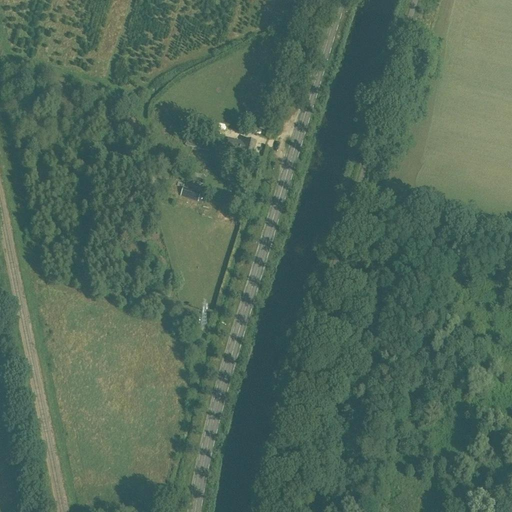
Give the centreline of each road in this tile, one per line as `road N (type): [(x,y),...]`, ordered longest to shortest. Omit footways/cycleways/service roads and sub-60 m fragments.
road 1 (secondary): [(195,511),(210,421),(340,0)]
road 2 (track): [(351,212),(511,246)]
